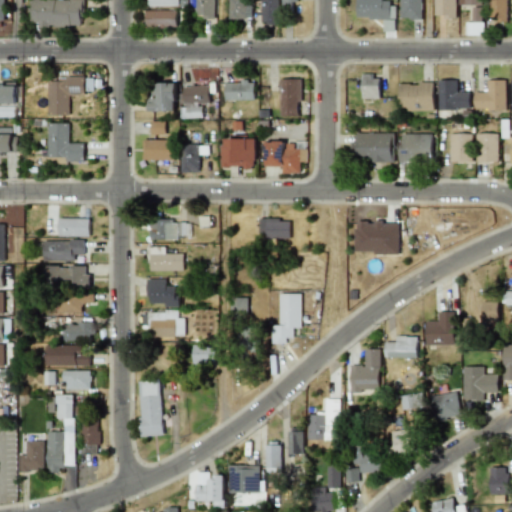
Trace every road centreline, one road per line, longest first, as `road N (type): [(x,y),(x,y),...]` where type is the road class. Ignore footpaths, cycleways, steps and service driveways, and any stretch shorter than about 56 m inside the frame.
road 1 (residential): [(72,511),(149,485),(206,453),(371,321),(511,243)]
road 2 (residential): [(0,192),(487,190),(511,198)]
road 3 (residential): [(0,51),(511,50)]
road 4 (residential): [(135,490),(123,449),(121,0)]
road 5 (residential): [(227,438),(226,191)]
road 6 (residential): [(329,191),(329,0)]
road 7 (residential): [(383,511),(511,416)]
